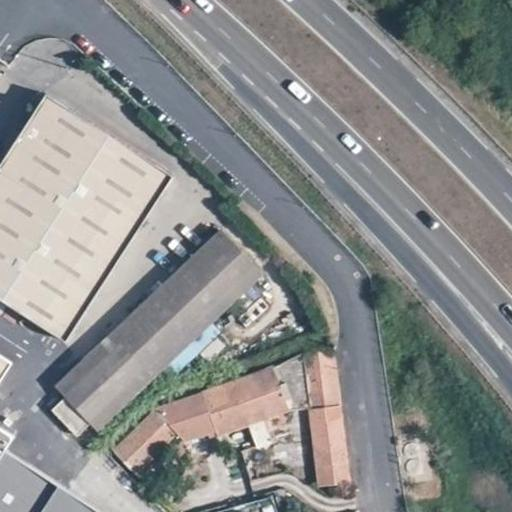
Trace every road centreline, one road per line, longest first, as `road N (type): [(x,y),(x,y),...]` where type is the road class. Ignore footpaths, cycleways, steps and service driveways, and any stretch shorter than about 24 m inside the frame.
road 1 (trunk): [(511,201),(297,0)]
road 2 (tertiary): [(367,170),(391,229),(511,375)]
road 3 (trunk): [(188,0),(367,170)]
road 4 (trunk): [(367,170),(511,319)]
